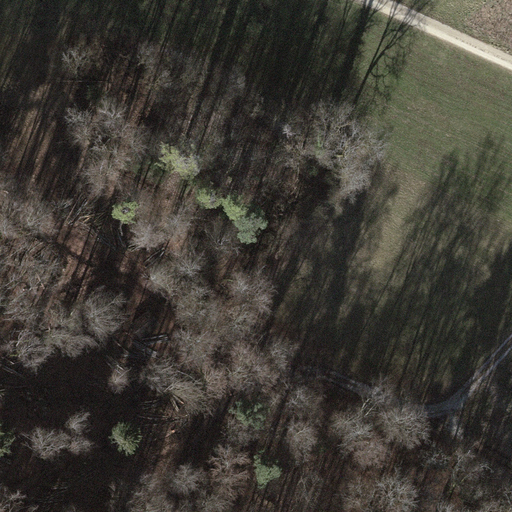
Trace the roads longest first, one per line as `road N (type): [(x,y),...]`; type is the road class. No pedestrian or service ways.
road 1 (track): [(184,511),(190,438),(242,393),(304,369),(354,371),(449,398)]
road 2 (track): [(304,369),(0,199)]
road 3 (track): [(511,63),(377,0)]
